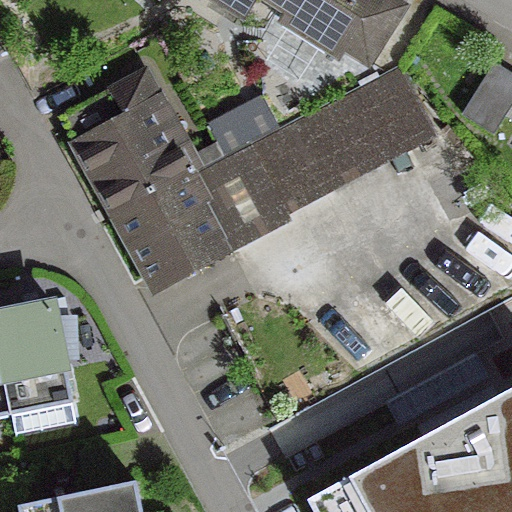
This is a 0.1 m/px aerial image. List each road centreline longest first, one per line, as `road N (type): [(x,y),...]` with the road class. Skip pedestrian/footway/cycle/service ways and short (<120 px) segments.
road 1 (residential): [(227,511),(66,218)]
road 2 (residential): [(66,218),(0,97)]
